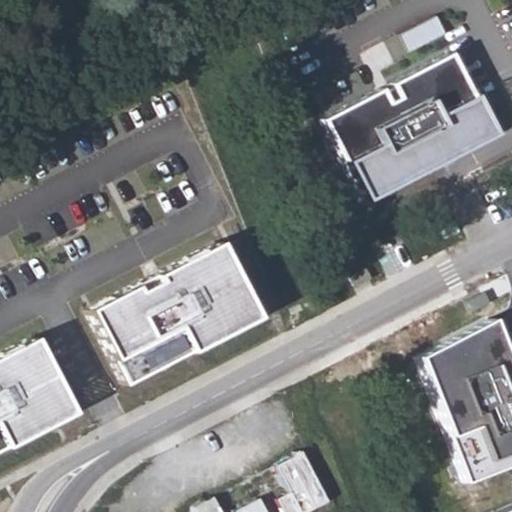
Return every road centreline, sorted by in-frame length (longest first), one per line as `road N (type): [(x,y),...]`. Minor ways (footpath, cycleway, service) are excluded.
road 1 (unclassified): [(125,444),(511,242)]
road 2 (residential): [(125,444),(47,300)]
